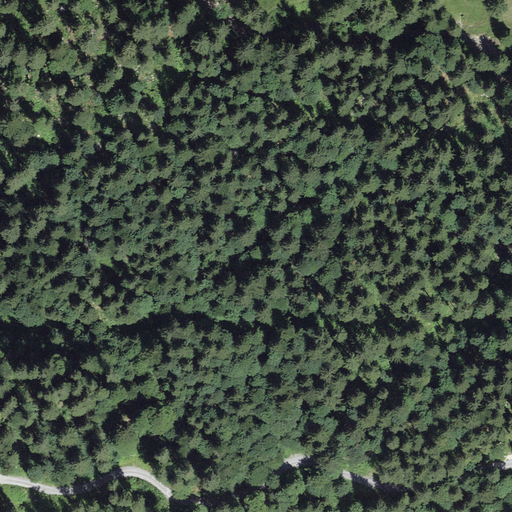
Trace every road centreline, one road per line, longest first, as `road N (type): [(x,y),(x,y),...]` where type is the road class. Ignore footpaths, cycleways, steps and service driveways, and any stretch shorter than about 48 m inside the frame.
road 1 (track): [(0,477),(60,489),(132,471),(179,498),(207,500),(251,490),(281,466),(302,461),(395,487),(511,464)]
road 2 (track): [(275,511),(395,487)]
